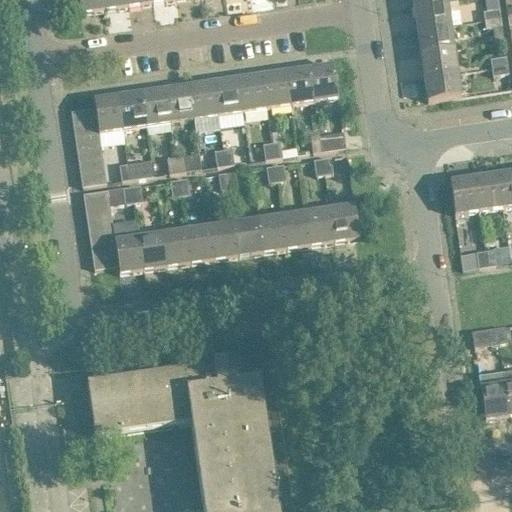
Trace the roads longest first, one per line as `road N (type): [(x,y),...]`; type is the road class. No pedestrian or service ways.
road 1 (residential): [(436,282),(111,330),(77,322),(35,60)]
road 2 (residential): [(35,60),(362,10)]
road 3 (unclassified): [(43,400),(24,336),(0,157)]
road 4 (residential): [(511,462),(469,464),(462,451),(436,282)]
road 5 (residential): [(418,146),(384,151),(362,10)]
road 6 (residential): [(436,282),(418,146)]
